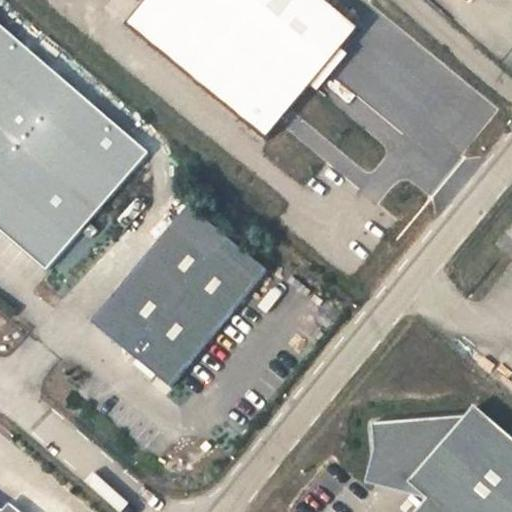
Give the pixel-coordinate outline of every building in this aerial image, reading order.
[(268,141),(361,29),(326,0),(151,0),(129,27),(268,141)] [(0,131),(99,218),(149,157),(0,29),(0,131)] [(0,131),(0,228),(54,275),(99,218),(0,131)] [(268,271),(189,206),(92,323),(172,388),(268,271)] [(511,511),(511,437),(475,407),(468,416),(410,483),(443,511),(511,511)] [(468,416),(372,423),(377,486),(410,483),(468,416)]
